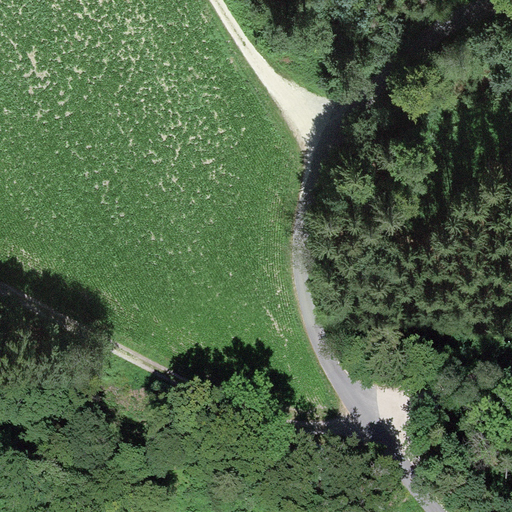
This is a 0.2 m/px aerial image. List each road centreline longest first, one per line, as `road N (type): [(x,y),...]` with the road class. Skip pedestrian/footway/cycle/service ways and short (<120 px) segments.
road 1 (unclassified): [(431,511),(376,421),(340,385),(319,338),(299,259),(309,196),(335,133),(427,36),(475,11),(511,5)]
road 2 (track): [(0,280),(275,419),(376,421),(465,386),(511,378)]
road 3 (track): [(217,0),(273,91),(335,133)]
